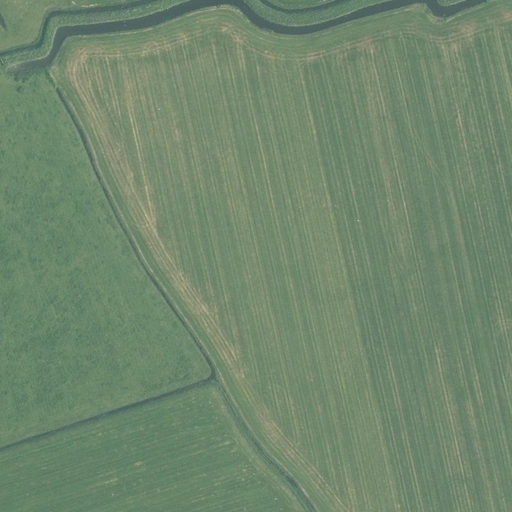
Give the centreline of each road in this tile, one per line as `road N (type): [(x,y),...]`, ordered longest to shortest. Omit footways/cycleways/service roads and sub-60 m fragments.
road 1 (track): [(0,66),(43,50),(54,23),(178,0)]
road 2 (track): [(247,0),(277,21),(376,0)]
